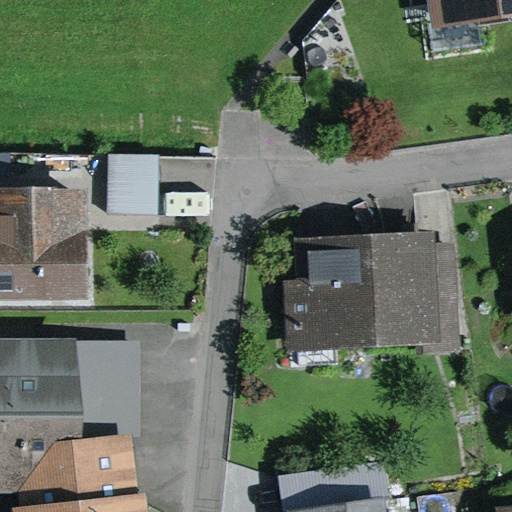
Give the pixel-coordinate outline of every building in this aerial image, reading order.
[(511,0),(435,0),(438,19),(511,9),(511,0)] [(102,174),(102,218),(142,218),(141,173),(102,174)] [(0,221),(0,291),(79,291),(78,196),(5,196),(6,221),(0,221)] [(292,291),(294,330),(420,324),(421,346),(452,345),(447,248),(313,255),(314,290),(292,291)] [(0,478),(29,479),(61,478),(63,455),(63,427),(78,427),(77,397),(71,389),(63,387),(63,354),(0,353),(0,478)] [(127,511),(120,449),(63,455),(61,478),(29,479),(32,511),(127,511)] [(396,511),(395,495),(293,505),(293,511),(396,511)]
